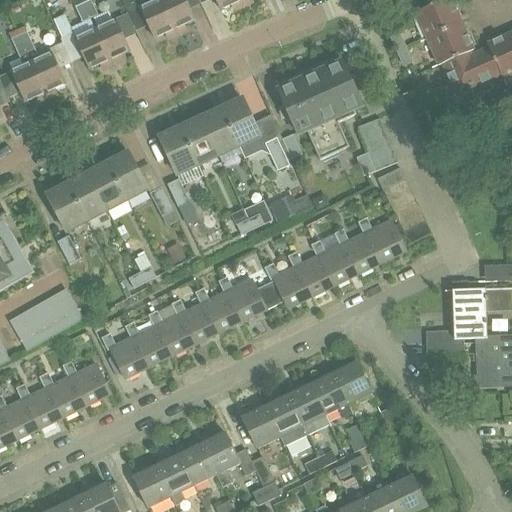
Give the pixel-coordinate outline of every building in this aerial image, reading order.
[(83,4),(90,20),(99,16),(91,0),(83,4)] [(169,37),(171,40),(177,37),(160,0),(151,0),(153,3),(140,9),(154,40),(164,35),(169,37)] [(160,0),(177,37),(184,34),(182,31),(184,26),(194,21),(183,0),(160,0)] [(216,0),(221,11),(232,6),(237,8),(238,11),(243,8),(239,0),(216,0)] [(251,5),(250,2),(250,0),(239,0),(243,8),(251,5)] [(447,0),(417,14),(428,40),(463,25),(451,0),(447,0)] [(75,8),(83,23),(90,20),(83,4),(75,8)] [(54,20),(63,39),(74,34),(66,15),(54,20)] [(95,31),(112,68),(119,65),(118,62),(120,57),(130,52),(115,21),(95,31)] [(440,66),(444,65),(471,52),(474,51),(463,25),(428,40),(440,66)] [(16,31),(48,101),(56,97),(54,94),(56,89),(66,85),(51,54),(40,60),(25,27),(16,31)] [(41,100),(43,103),(48,101),(16,31),(9,34),(24,67),(12,73),(26,103),(36,98),(41,100)] [(105,68),(106,71),(112,68),(95,31),(75,40),(90,71),(100,66),(105,68)] [(511,34),(488,45),(490,49),(502,76),(504,80),(511,76),(511,34)] [(397,54),(408,49),(401,35),(391,40),(397,54)] [(397,54),(403,68),(414,63),(408,49),(397,54)] [(444,65),(458,96),(502,76),(490,49),(473,57),(471,52),(444,65)] [(305,132),(319,162),(348,149),(337,124),(355,117),(353,111),(361,107),(341,63),(334,66),(331,61),(283,82),(285,88),(278,91),(297,136),(305,132)] [(221,109),(239,148),(260,139),(242,100),(221,109)] [(201,119),(218,158),(239,148),(221,109),(201,119)] [(180,128),(198,167),(218,158),(201,119),(180,128)] [(383,132),(379,121),(358,129),(362,140),(383,132)] [(159,138),(177,177),(198,167),(180,128),(159,138)] [(362,140),(366,151),(387,143),(383,132),(362,140)] [(282,140),(291,160),(302,155),(292,135),(282,140)] [(265,145),(277,172),(289,166),(277,140),(265,145)] [(391,154),(387,143),(366,151),(367,154),(356,159),(359,166),(391,154)] [(107,164),(127,202),(147,191),(128,153),(107,164)] [(364,178),(396,165),(391,154),(359,166),(364,178)] [(87,174),(107,212),(127,202),(107,164),(87,174)] [(377,180),(382,191),(405,180),(399,169),(377,180)] [(67,185),(87,223),(107,212),(87,174),(67,185)] [(167,185),(178,209),(189,204),(178,180),(167,185)] [(382,191),(388,202),(410,191),(405,180),(382,191)] [(47,196),(66,233),(87,223),(67,185),(47,196)] [(149,194),(161,218),(173,212),(160,188),(149,194)] [(388,202),(393,213),(415,202),(410,191),(388,202)] [(270,205),(279,223),(299,214),(291,196),(270,205)] [(393,213),(398,223),(421,213),(415,202),(393,213)] [(398,223),(403,234),(426,224),(421,213),(398,223)] [(259,215),(247,221),(252,231),(264,226),(259,215)] [(358,223),(363,234),(365,234),(380,264),(405,252),(390,221),(371,231),(366,219),(358,223)] [(236,226),(241,237),(252,231),(247,221),(236,226)] [(403,234),(409,245),(431,234),(426,224),(403,234)] [(123,241),(129,238),(123,227),(117,230),(123,241)] [(365,234),(363,234),(347,242),(342,231),(334,235),(339,246),(355,277),(380,264),(365,234)] [(0,291),(23,279),(17,268),(25,263),(8,232),(0,236),(0,291)] [(202,255),(212,250),(205,235),(195,239),(202,255)] [(56,242),(69,266),(81,260),(68,236),(56,242)] [(314,258),(330,289),(355,277),(339,246),(324,253),(319,242),(311,246),(316,257),(314,258)] [(184,260),(180,251),(170,256),(174,265),(184,260)] [(289,270),(305,301),(330,289),(314,258),(301,265),(295,254),(287,258),(292,268),(289,270)] [(255,291),(265,311),(284,302),(287,310),(305,301),(289,270),(277,276),(272,265),(264,269),(270,281),(272,280),(273,282),(255,291)] [(150,268),(139,274),(145,284),(156,278),(150,268)] [(128,280),(133,291),(145,284),(139,274),(128,280)] [(218,282),(224,294),(227,293),(242,323),(265,311),(255,291),(251,281),(231,291),(225,279),(218,282)] [(477,345),(501,344),(501,339),(487,339),(486,313),(511,311),(511,289),(470,291),(470,283),(454,284),(454,291),(452,291),(453,332),(427,333),(427,346),(465,345),(477,345)] [(227,293),(224,294),(208,302),(202,290),(194,294),(200,306),(204,304),(219,334),(242,323),(227,293)] [(181,315),(196,346),(219,334),(204,304),(200,306),(185,313),(179,301),(171,305),(177,317),(181,315)] [(79,311),(67,317),(72,327),(84,320),(79,311)] [(172,357),(196,346),(181,315),(177,317),(161,325),(156,313),(147,317),(153,329),(158,327),(172,357)] [(67,317),(56,324),(61,333),(72,327),(67,317)] [(56,324),(45,330),(50,339),(61,333),(56,324)] [(149,368),(172,357),(158,327),(153,329),(138,336),(132,324),(124,328),(130,340),(134,338),(149,368)] [(45,330),(33,336),(39,346),(50,339),(45,330)] [(39,346),(33,336),(22,343),(27,352),(39,346)] [(125,380),(149,368),(134,338),(130,340),(115,347),(109,336),(101,339),(107,351),(110,350),(125,380)] [(511,338),(501,339),(501,344),(477,345),(479,389),(511,387),(511,338)] [(465,357),(465,345),(427,346),(428,358),(465,357)] [(6,352),(0,354),(0,366),(10,362),(6,352)] [(63,367),(69,378),(71,377),(87,408),(111,396),(95,365),(77,374),(71,363),(63,367)] [(357,363),(334,374),(354,415),(359,412),(361,405),(374,399),(357,363)] [(40,378),(46,389),(48,388),(63,419),(87,408),(71,377),(69,378),(54,385),(48,374),(40,378)] [(334,374),(311,385),(327,417),(339,411),(343,420),(354,415),(334,374)] [(288,397),(304,428),(308,437),(331,425),(327,417),(311,385),(288,397)] [(16,390),(22,401),(25,400),(40,431),(63,419),(48,388),(46,389),(30,397),(25,386),(16,390)] [(25,400),(22,401),(7,408),(1,397),(0,397),(0,412),(2,411),(17,442),(40,431),(25,400)] [(281,440),(285,448),(308,437),(304,428),(288,397),(265,408),(281,440)] [(381,413),(394,439),(406,433),(393,407),(381,413)] [(243,419),(258,451),(281,440),(265,408),(243,419)] [(2,411),(0,412),(0,450),(17,442),(2,411)] [(352,442),(364,436),(359,426),(347,432),(352,442)] [(394,439),(406,464),(418,458),(406,433),(394,439)] [(202,446),(217,476),(223,489),(234,483),(228,471),(240,465),(246,477),(256,472),(251,463),(245,450),(236,455),(226,434),(202,446)] [(350,443),(355,454),(369,447),(364,436),(352,442),(350,443)] [(180,457),(195,487),(217,476),(202,446),(180,457)] [(319,458),(324,469),(338,462),(333,452),(319,458)] [(349,463),(354,473),(368,467),(363,456),(349,463)] [(180,457),(156,468),(172,499),(176,508),(183,504),(185,499),(182,494),(195,487),(180,457)] [(252,463),(251,463),(256,472),(264,489),(276,483),(263,457),(252,463)] [(305,465),(310,476),(324,469),(319,458),(305,465)] [(335,470),(340,480),(354,473),(349,463),(335,470)] [(133,480),(148,510),(172,499),(156,468),(133,480)] [(389,488),(400,511),(418,511),(427,508),(412,477),(389,488)] [(304,485),(309,495),(323,488),(318,478),(304,485)] [(253,494),(259,507),(282,496),(276,483),(264,489),(253,494)] [(119,511),(106,486),(83,497),(90,511),(119,511)] [(366,500),(372,511),(400,511),(389,488),(366,500)] [(90,511),(83,497),(61,508),(62,511),(90,511)] [(344,510),(345,511),(372,511),(366,500),(344,510)] [(216,509),(217,511),(234,511),(235,511),(230,502),(216,509)]
